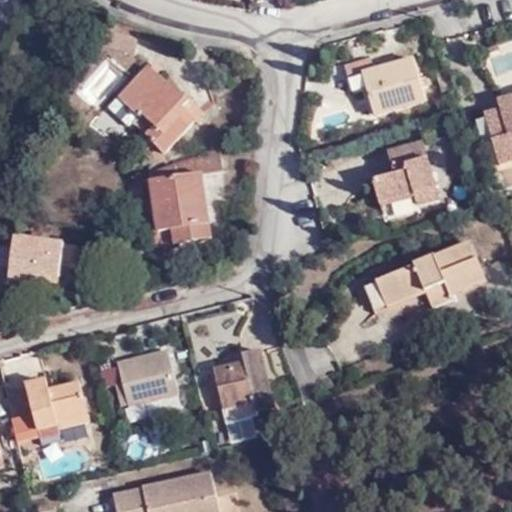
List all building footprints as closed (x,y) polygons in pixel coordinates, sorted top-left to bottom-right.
[(109,49),(135,53),(139,29),(113,25),(109,49)] [(105,58),(79,89),(100,107),(126,76),(105,58)] [(376,62),(378,70),(394,66),(392,58),(376,62)] [(369,60),(343,67),(350,94),(365,89),(373,116),(424,102),(413,60),(394,66),(378,70),(372,72),(369,60)] [(146,69),(118,98),(139,117),(132,123),(153,143),(144,152),(155,163),(196,121),(182,108),(188,102),(169,82),(165,87),(146,69)] [(511,96),(497,101),(500,110),(508,136),(492,141),(500,165),(511,161),(511,96)] [(492,141),(508,136),(500,110),(484,114),(492,141)] [(214,140),(152,171),(154,183),(164,248),(212,241),(201,176),(219,173),(214,140)] [(380,179),(381,183),(374,185),(380,207),(414,197),(417,205),(440,198),(424,142),(388,152),(394,175),(380,179)] [(164,248),(154,183),(143,185),(153,250),(164,248)] [(73,266),(75,244),(13,237),(5,287),(32,290),(32,274),(57,277),(58,265),(73,266)] [(484,283),(469,246),(375,284),(387,312),(426,296),(432,310),(452,303),(450,297),(484,283)] [(216,378),(226,413),(256,406),(258,411),(275,408),(260,351),(245,355),(248,370),(216,378)] [(182,414),(167,353),(116,364),(126,409),(147,405),(151,421),(182,414)] [(25,386),(26,391),(32,415),(11,420),(16,441),(36,437),(38,445),(58,441),(56,425),(87,419),(79,384),(47,391),(46,381),(25,386)] [(32,415),(26,391),(6,395),(11,420),(32,415)] [(256,406),(226,413),(229,425),(259,418),(258,411),(256,406)] [(216,511),(208,474),(108,492),(111,511),(216,511)]
